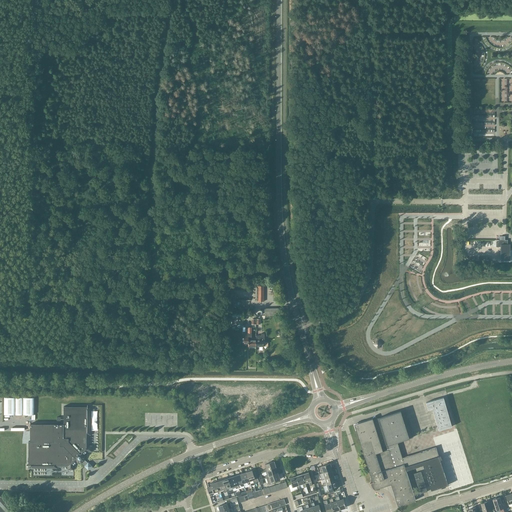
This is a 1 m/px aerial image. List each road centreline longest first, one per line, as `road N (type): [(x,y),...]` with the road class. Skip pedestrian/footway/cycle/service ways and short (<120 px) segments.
road 1 (unclassified): [(311,367),(280,229),(278,0)]
road 2 (unknown): [(181,0),(194,32),(188,55),(202,110),(190,152),(173,174),(178,197),(203,213),(206,242),(229,276)]
road 3 (track): [(150,297),(149,201),(169,0)]
road 4 (track): [(0,301),(179,296),(235,273),(286,272)]
road 5 (secondary): [(77,511),(185,455),(285,422)]
road 6 (track): [(372,201),(370,75),(354,0)]
road 7 (secondary): [(364,398),(511,360)]
road 8 (track): [(0,366),(131,367)]
